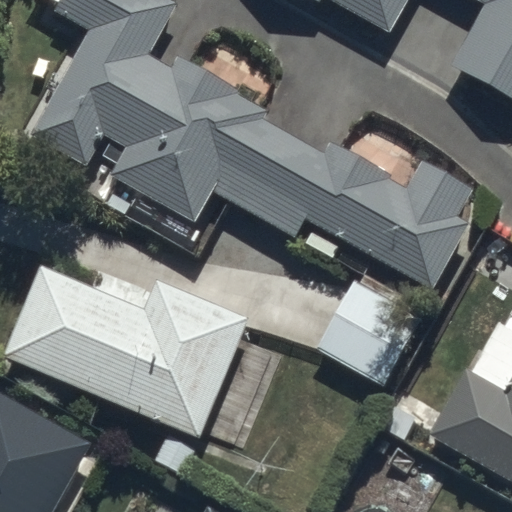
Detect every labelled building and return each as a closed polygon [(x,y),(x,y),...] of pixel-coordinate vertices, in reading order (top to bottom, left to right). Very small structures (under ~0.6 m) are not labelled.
[(311,224),(435,291),(489,195),(427,160),(409,192),(156,50),(183,3),(177,0),(62,0),(55,13),(89,32),(34,129),(200,222),(218,191),(304,240),(311,224)] [(511,0),(344,0),(390,26),(405,0),(486,0),(493,4),(459,62),(511,93),(511,0)] [(8,352),(209,437),(253,318),(161,276),(150,311),(45,266),(8,352)] [(358,278),(322,348),(387,385),(425,317),(358,278)] [(433,430),(511,475),(511,385),(509,390),(470,367),(433,430)] [(0,511),(56,511),(98,443),(0,385),(0,511)]
